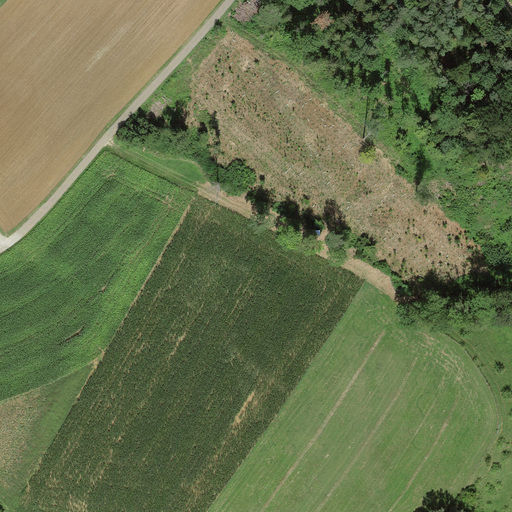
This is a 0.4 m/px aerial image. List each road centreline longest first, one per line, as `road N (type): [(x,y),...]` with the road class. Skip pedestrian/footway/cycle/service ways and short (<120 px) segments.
road 1 (track): [(227,0),(0,250)]
road 2 (track): [(313,245),(117,121)]
